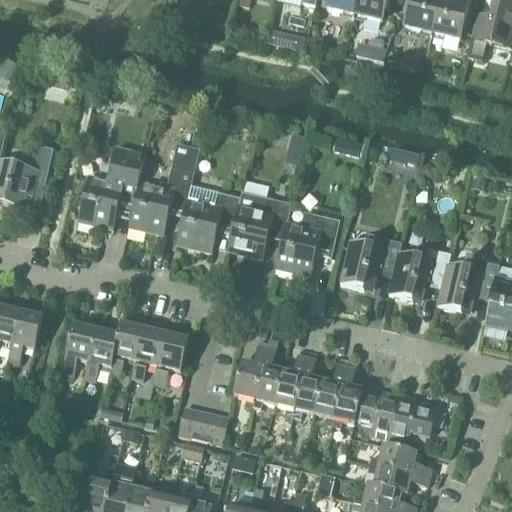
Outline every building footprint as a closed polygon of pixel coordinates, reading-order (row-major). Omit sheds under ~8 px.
[(302,0),(300,7),(315,11),(317,0),(302,0)] [(354,20),(359,0),(330,0),(327,14),(354,20)] [(359,0),(354,20),(381,27),(384,13),(386,13),(389,0),(359,0)] [(432,39),(441,0),(410,0),(406,18),(408,19),(405,32),(432,39)] [(441,0),(432,39),(459,45),(462,31),(464,31),(471,0),(441,0)] [(511,52),(511,6),(496,3),(491,23),(478,20),(468,62),(482,66),(486,48),(511,54),(511,52)] [(282,38),(271,35),(269,46),(280,49),(282,38)] [(384,67),(387,54),(377,52),(374,65),(384,67)] [(338,139),(336,154),(363,157),(365,142),(338,139)] [(134,205),(128,231),(164,240),(170,212),(184,215),(187,205),(200,154),(177,148),(166,193),(139,186),(134,205)] [(37,149),(34,160),(31,174),(0,166),(0,207),(22,213),(25,198),(40,202),(52,153),(37,149)] [(139,186),(145,160),(115,153),(107,186),(88,181),(77,226),(113,234),(121,201),(134,205),(139,186)] [(389,170),(418,176),(419,168),(391,162),(389,170)] [(241,196),(240,202),(238,211),(233,229),(227,255),(263,264),(270,231),(285,235),(286,228),(291,208),(241,196)] [(184,215),(176,249),(211,258),(219,225),(233,229),(238,211),(240,202),(217,197),(214,211),(187,205),(184,215)] [(304,218),(301,231),(286,228),(285,235),(276,273),(311,281),(316,260),(330,263),(339,226),(304,218)] [(399,259),(400,259),(402,248),(376,242),(373,253),(350,248),(340,289),(373,296),(378,273),(395,277),(399,259)] [(448,271),(451,259),(425,253),(422,265),(400,259),(399,259),(395,277),(389,300),(422,308),(427,285),(443,288),(444,289),(448,271)] [(496,282),(497,282),(499,271),(473,265),(470,276),(448,271),(444,289),(443,288),(438,311),(470,319),(476,296),(492,300),(496,282)] [(511,285),(497,282),(496,282),(492,300),(486,323),(500,326),(498,332),(511,335),(511,285)] [(0,351),(11,354),(12,350),(20,317),(0,312),(0,351)] [(12,350),(11,354),(8,365),(19,368),(23,352),(35,355),(42,322),(20,317),(12,350)] [(112,368),(111,373),(110,377),(121,380),(125,364),(135,367),(136,367),(144,334),(121,329),(118,341),(112,368)] [(88,368),(96,335),(74,330),(62,378),(74,381),(77,365),(88,368)] [(158,372),(166,340),(144,334),(136,367),(135,367),(131,383),(143,386),(147,369),(158,372)] [(112,368),(118,341),(96,335),(88,368),(84,384),(95,386),(99,370),(111,373),(112,368)] [(166,340),(158,372),(154,388),(165,391),(169,375),(180,377),(188,345),(166,340)] [(252,412),(266,353),(258,351),(253,370),(242,367),(234,400),(247,403),(245,411),(252,412)] [(277,399),(282,377),(271,374),(275,355),(266,353),(252,412),(261,414),(262,407),(274,410),(277,399)] [(293,422),(306,362),(298,360),(293,380),(282,377),(277,399),(274,410),(287,413),(285,420),(293,422)] [(314,420),(321,386),(311,383),(315,364),(306,362),(293,422),(300,423),(302,417),(314,420)] [(332,431),(346,372),(337,370),(333,389),(321,386),(314,420),(326,422),(324,429),(332,431)] [(353,429),(361,395),(351,393),(355,374),(346,372),(332,431),(340,433),(342,426),(353,429)] [(361,395),(353,429),(354,429),(355,426),(372,430),(370,441),(389,445),(398,406),(381,402),(382,400),(361,395)] [(398,406),(389,445),(408,450),(410,439),(429,443),(436,414),(416,409),(415,410),(398,406)] [(190,442),(196,415),(185,412),(179,439),(190,442)] [(196,415),(190,442),(201,445),(207,418),(196,415)] [(211,447),(218,420),(207,418),(201,445),(211,447)] [(218,420),(211,447),(222,450),(229,423),(218,420)] [(184,449),(180,463),(201,468),(204,453),(184,449)] [(369,469),(429,483),(431,475),(413,471),(416,459),(383,451),(380,465),(371,462),(369,469)] [(236,462),(233,477),(252,481),(255,466),(236,462)] [(114,480),(117,468),(108,466),(105,479),(114,480)] [(114,482),(106,511),(127,511),(132,494),(137,472),(117,467),(114,482)] [(429,483),(369,469),(368,477),(376,479),(374,491),(374,492),(401,498),(407,499),(410,487),(427,491),(429,483)] [(169,511),(172,503),(159,500),(164,479),(156,477),(156,479),(153,491),(151,498),(147,511),(169,511)] [(146,490),(153,491),(156,479),(149,478),(146,490)] [(333,482),(321,479),(316,499),(329,502),(333,482)] [(106,511),(114,482),(106,480),(104,487),(91,484),(84,511),(106,511)] [(373,511),(408,511),(398,510),(401,498),(374,492),(374,491),(368,489),(364,503),(355,501),(354,508),(373,511)] [(264,495),(255,493),(252,508),(261,510),(264,495)] [(147,511),(151,498),(132,494),(127,511),(147,511)] [(189,511),(193,501),(185,499),(184,506),(172,503),(169,511),(189,511)] [(193,501),(189,511),(208,511),(199,510),(201,503),(193,501)]
